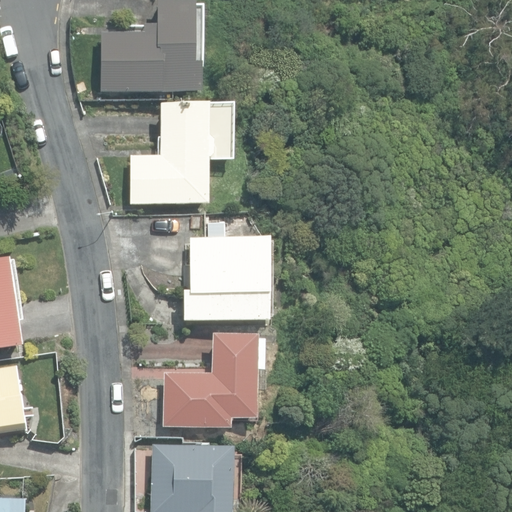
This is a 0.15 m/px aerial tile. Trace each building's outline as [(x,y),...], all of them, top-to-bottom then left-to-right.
[(99,93),(200,95),(201,65),(195,65),(196,3),(156,2),(156,26),(143,26),(143,35),(100,34),(99,93)] [(130,205),(208,206),(208,161),(213,157),(213,142),(208,137),(208,106),(160,105),(160,156),(130,156),(130,205)] [(183,322),(268,322),(268,240),(188,240),(188,291),(183,291),(183,322)] [(0,349),(22,346),(9,260),(0,261),(0,349)] [(162,427),(230,428),(230,419),(256,420),(257,371),(263,371),(263,341),(257,341),(257,336),(212,335),(211,374),(163,373),(162,427)] [(0,433),(24,430),(16,368),(0,369),(0,433)] [(236,511),(237,501),(231,501),(233,448),(152,445),(149,511),(236,511)] [(0,511),(23,511),(24,501),(0,499),(0,511)]
